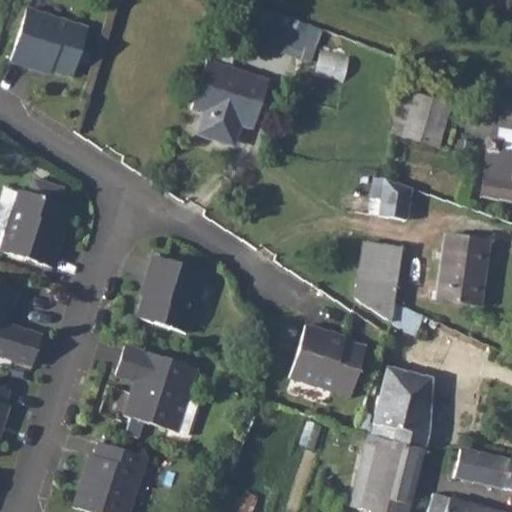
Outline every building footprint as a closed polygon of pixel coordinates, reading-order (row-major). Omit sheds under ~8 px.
[(246,37),(312,60),(324,27),(258,4),(246,37)] [(87,28),(26,9),(10,61),(34,69),(35,65),(50,70),(72,77),(87,28)] [(318,72),(345,79),(351,54),(323,48),(318,72)] [(252,129),(268,80),(207,60),(191,108),(202,113),(195,134),(224,144),(236,138),(240,125),(252,129)] [(34,69),(49,74),(50,70),(35,65),(34,69)] [(437,147),(449,105),(401,90),(393,133),(437,147)] [(501,151),(511,152),(511,132),(503,131),(502,141),(501,151)] [(511,152),(501,151),(502,141),(491,140),(483,197),(511,201),(511,152)] [(453,163),(471,165),(473,153),(454,150),(453,163)] [(406,221),(412,188),(384,179),(373,177),(370,198),(381,200),(378,215),(406,221)] [(62,188),(34,179),(29,193),(42,197),(58,202),(62,188)] [(29,193),(19,190),(12,210),(0,247),(0,251),(52,268),(59,243),(56,242),(60,228),(68,205),(58,202),(42,197),(29,193)] [(368,213),(378,215),(381,200),(370,198),(368,213)] [(484,275),(489,241),(445,235),(435,299),(475,305),(479,274),(484,275)] [(391,322),(402,248),(363,241),(354,298),(391,322)] [(205,272),(153,256),(145,280),(148,281),(143,296),(136,317),(185,333),(205,272)] [(475,305),(480,306),(484,275),(479,274),(475,305)] [(17,288),(0,282),(0,355),(31,366),(40,335),(5,324),(17,288)] [(342,342),(327,337),(329,332),(304,325),(289,378),(350,396),(364,348),(342,342)] [(327,337),(342,342),(344,337),(329,332),(327,337)] [(196,368),(124,345),(115,375),(134,381),(123,415),(185,435),(194,404),(185,401),(196,368)] [(387,368),(373,424),(375,424),(371,436),(394,442),(423,450),(427,434),(431,379),(387,368)] [(369,435),(351,507),(369,511),(407,511),(410,504),(381,496),(394,442),(371,436),(369,435)] [(128,511),(146,457),(130,452),(98,442),(93,457),(86,480),(82,479),(72,507),(88,511),(128,511)] [(410,504),(423,450),(394,442),(381,496),(410,504)] [(511,490),(511,460),(509,460),(461,448),(454,478),(511,490)] [(89,455),(82,479),(86,480),(93,457),(89,455)] [(251,511),(258,497),(246,492),(242,502),(221,493),(212,511),(251,511)] [(494,511),(433,494),(427,511),(494,511)]
